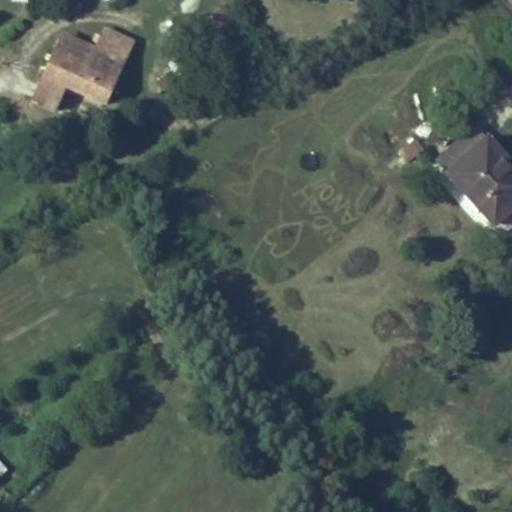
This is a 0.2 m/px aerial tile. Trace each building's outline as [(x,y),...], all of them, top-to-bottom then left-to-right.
[(218,44),(238,34),(226,8),(205,19),(218,44)] [(122,61),(63,34),(45,76),(105,102),(122,61)] [(442,162),(452,173),(492,141),(480,128),(442,162)] [(410,160),(426,149),(417,138),(402,151),(410,160)] [(511,212),(511,163),(492,141),(452,173),(498,225),(511,212)]
